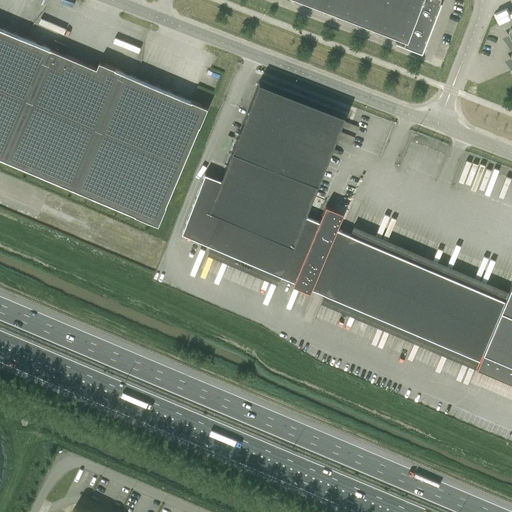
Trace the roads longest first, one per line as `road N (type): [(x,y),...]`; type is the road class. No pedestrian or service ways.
road 1 (motorway): [(478,511),(0,307)]
road 2 (motorway): [(0,339),(410,511)]
road 3 (residential): [(437,125),(110,0)]
road 4 (residential): [(437,125),(482,0)]
